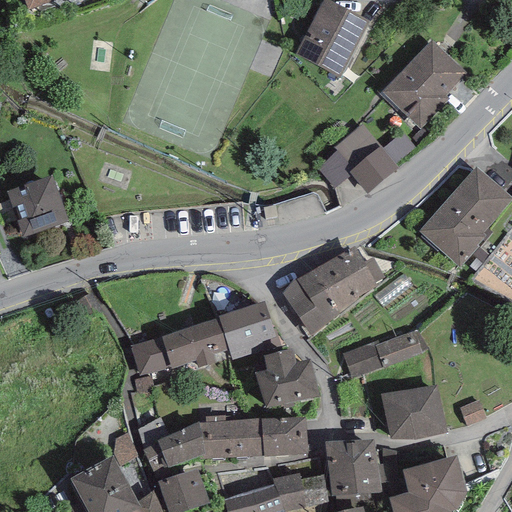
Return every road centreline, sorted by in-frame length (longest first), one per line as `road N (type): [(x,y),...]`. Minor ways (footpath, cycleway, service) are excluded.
road 1 (residential): [(251,249),(319,367),(338,438),(416,444),(511,413)]
road 2 (tertiary): [(251,249),(316,233),(393,194),(511,77)]
road 3 (tertiary): [(0,297),(120,261),(251,249)]
